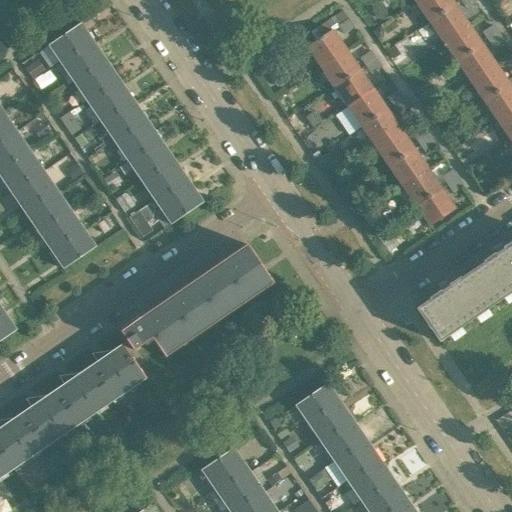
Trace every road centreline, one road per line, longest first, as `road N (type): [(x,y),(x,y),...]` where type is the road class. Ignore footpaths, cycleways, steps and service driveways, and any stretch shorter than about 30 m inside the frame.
road 1 (residential): [(0,379),(275,190)]
road 2 (residential): [(496,511),(358,311)]
road 3 (residential): [(275,190),(144,0)]
road 4 (residential): [(358,311),(511,205)]
road 5 (residential): [(358,311),(275,190)]
